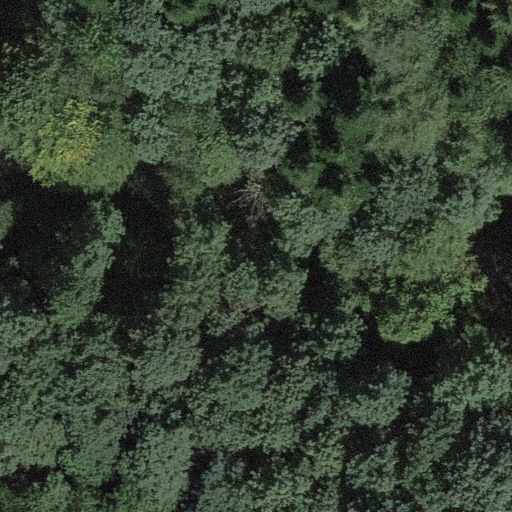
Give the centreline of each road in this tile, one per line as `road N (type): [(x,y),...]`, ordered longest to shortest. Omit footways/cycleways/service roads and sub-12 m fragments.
road 1 (track): [(511,254),(180,172),(56,132),(0,196)]
road 2 (track): [(18,0),(45,66),(56,132)]
